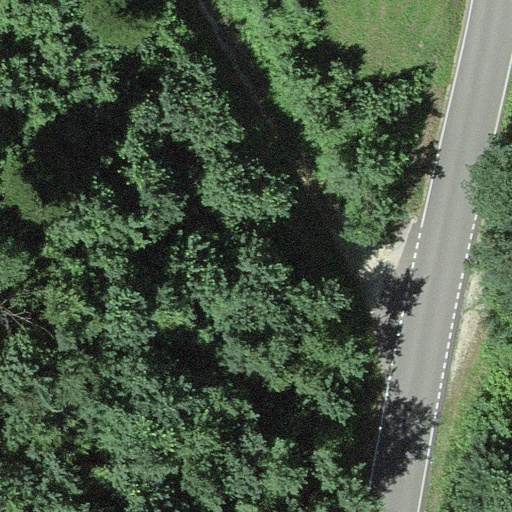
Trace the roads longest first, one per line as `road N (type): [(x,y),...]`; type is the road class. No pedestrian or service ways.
road 1 (tertiary): [(392,511),(486,0)]
road 2 (track): [(215,0),(424,318)]
